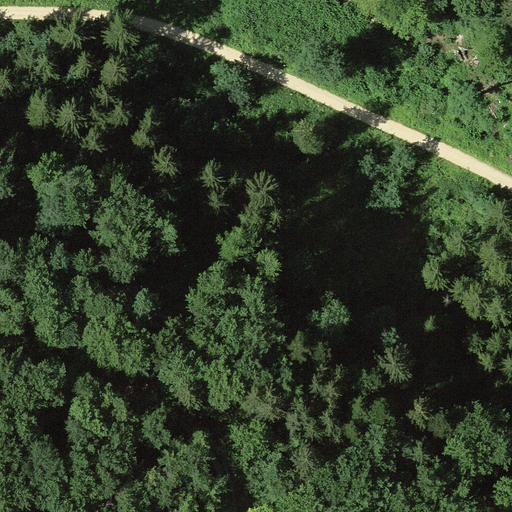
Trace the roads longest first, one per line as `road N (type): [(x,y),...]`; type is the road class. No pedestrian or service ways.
road 1 (track): [(511,182),(195,31),(0,8)]
road 2 (track): [(229,511),(212,453),(175,417),(125,391),(0,360)]
